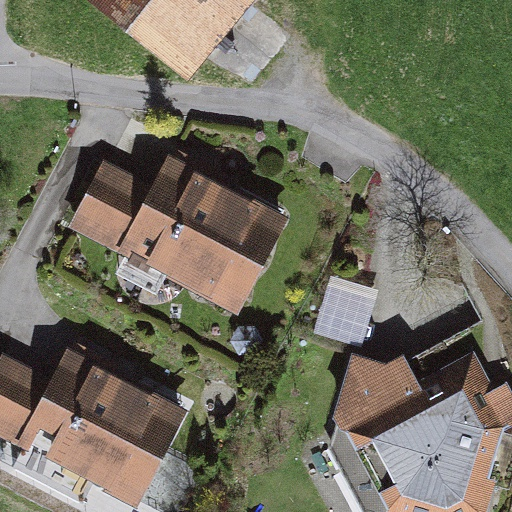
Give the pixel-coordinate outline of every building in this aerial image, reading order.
[(96,0),(190,73),(246,0),(96,0)] [(295,220),(174,158),(152,190),(108,167),(74,229),(247,319),(295,220)] [(348,319),(361,283),(335,273),(321,309),(348,319)] [(140,511),(187,416),(66,354),(44,386),(0,362),(0,442),(133,511),(140,511)] [(414,369),(351,364),(330,444),(361,511),(488,511),(511,465),(511,442),(479,370),(431,404),(414,369)]
